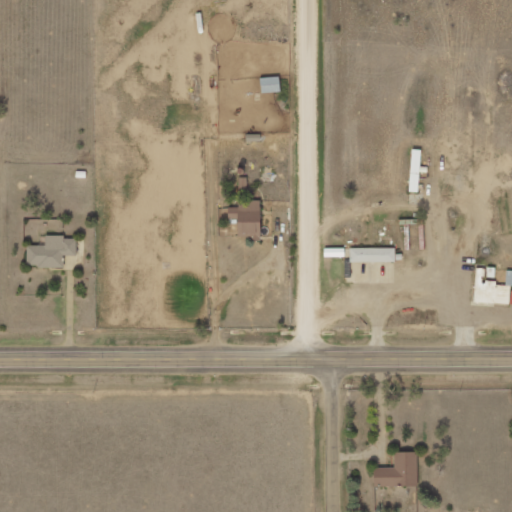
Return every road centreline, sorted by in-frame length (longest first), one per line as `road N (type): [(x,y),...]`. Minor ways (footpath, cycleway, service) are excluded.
road 1 (secondary): [(0,359),(511,358)]
road 2 (residential): [(309,359),(309,0)]
road 3 (residential): [(332,359),(334,511)]
